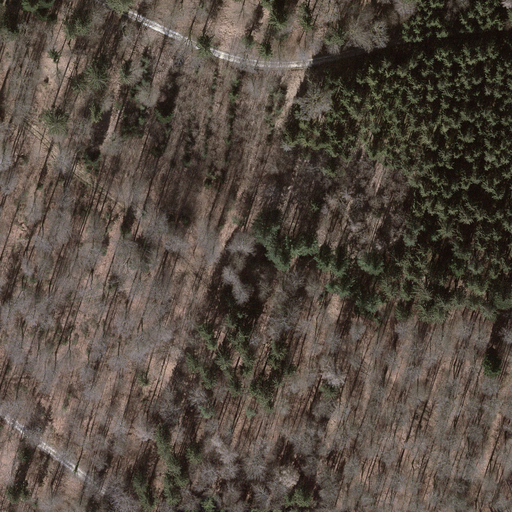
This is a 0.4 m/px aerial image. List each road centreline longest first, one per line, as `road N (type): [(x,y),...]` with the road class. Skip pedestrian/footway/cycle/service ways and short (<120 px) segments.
road 1 (track): [(100,0),(229,58),(286,66),(511,22)]
road 2 (track): [(131,511),(0,410)]
